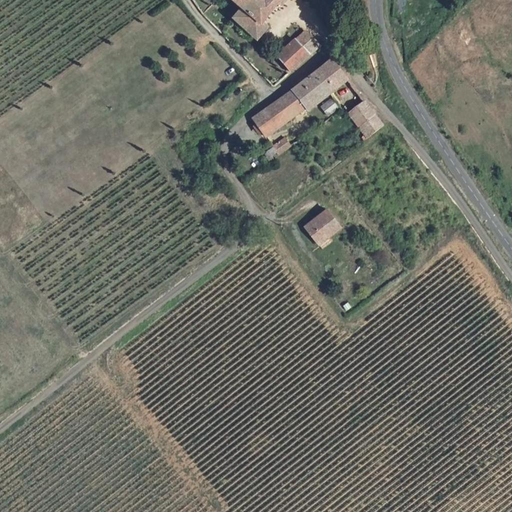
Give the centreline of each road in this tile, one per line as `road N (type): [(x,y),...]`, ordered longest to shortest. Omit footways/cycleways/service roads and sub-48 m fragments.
road 1 (residential): [(235,248),(252,208),(223,161),(225,139),(337,51),(421,149),(511,277)]
road 2 (unclassified): [(0,432),(235,248)]
road 3 (tertiary): [(511,248),(395,69),(376,0)]
road 4 (track): [(272,96),(186,0)]
